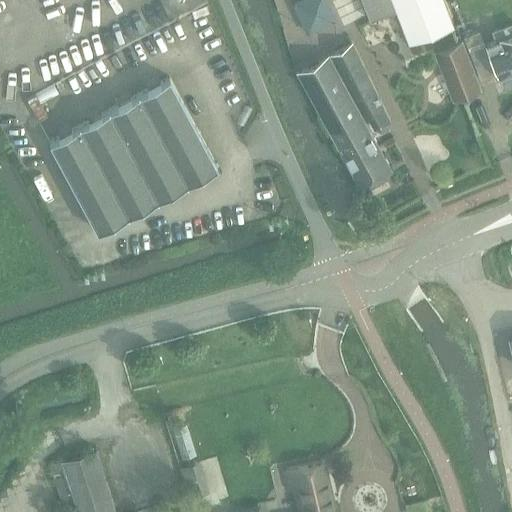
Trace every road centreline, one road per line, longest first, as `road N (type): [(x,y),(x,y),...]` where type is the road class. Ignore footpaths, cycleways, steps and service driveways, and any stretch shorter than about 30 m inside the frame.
road 1 (unclassified): [(347,294),(295,294),(64,364),(0,402)]
road 2 (unclassified): [(226,0),(332,268)]
road 3 (unclassified): [(511,467),(482,316),(446,247)]
